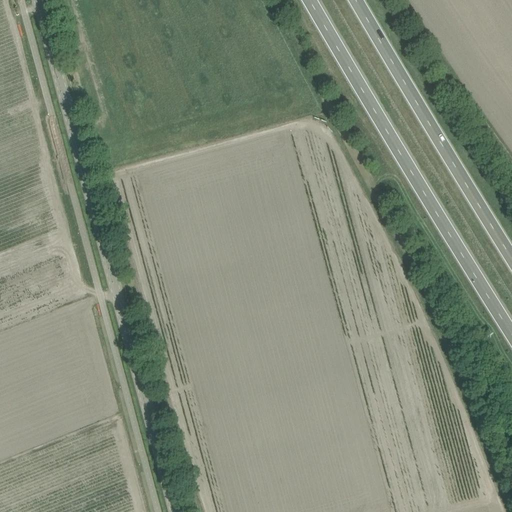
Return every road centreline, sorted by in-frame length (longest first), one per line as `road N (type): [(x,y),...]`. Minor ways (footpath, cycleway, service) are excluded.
road 1 (tertiary): [(172,511),(34,0)]
road 2 (trunk): [(310,0),(511,329)]
road 3 (trunk): [(511,255),(355,0)]
